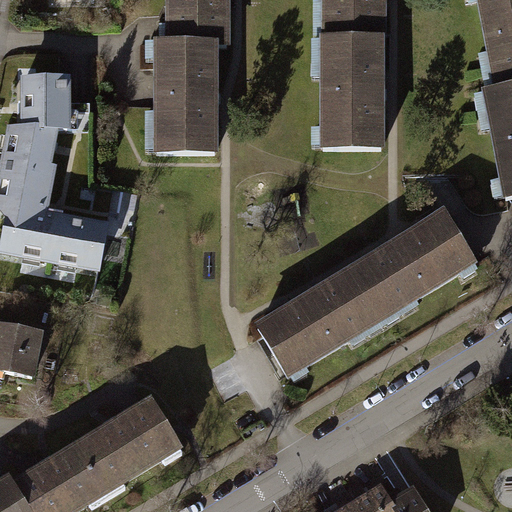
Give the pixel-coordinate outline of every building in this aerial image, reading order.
[(165,0),(166,48),(211,48),(223,48),(222,0),(165,0)] [(319,0),(320,42),(378,41),(377,0),(319,0)] [(511,0),(476,0),(494,93),(511,89),(511,0)] [(378,152),(378,41),(320,42),(320,152),(378,152)] [(211,156),(211,48),(166,48),(151,48),(151,157),(211,156)] [(18,82),(20,127),(20,133),(52,132),(63,131),(62,81),(18,82)] [(511,199),(511,89),(494,93),(482,95),(502,202),(511,199)] [(45,169),(52,132),(20,133),(20,127),(6,130),(1,162),(45,169)] [(49,169),(45,169),(1,162),(0,167),(0,211),(5,213),(0,243),(0,254),(96,272),(102,229),(59,221),(59,214),(43,212),(49,169)] [(440,217),(347,274),(378,324),(471,267),(440,217)] [(286,379),(378,324),(347,274),(255,329),(286,379)] [(37,336),(0,328),(0,372),(29,378),(37,336)] [(148,406),(73,450),(104,501),(123,490),(119,482),(157,459),(162,466),(178,457),(148,406)] [(87,511),(104,501),(73,450),(8,489),(22,511),(72,511),(84,505),(87,511)] [(22,511),(8,489),(5,483),(0,485),(0,511),(22,511)] [(422,511),(411,493),(390,505),(379,488),(363,498),(358,489),(335,504),(339,511),(336,511),(422,511)]
